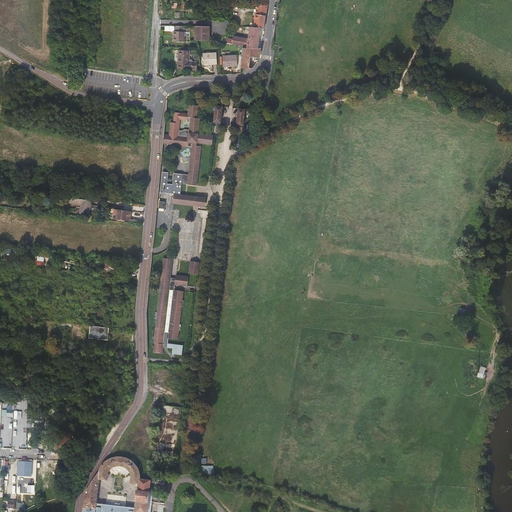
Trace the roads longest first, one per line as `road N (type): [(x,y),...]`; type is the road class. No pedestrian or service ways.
road 1 (tertiary): [(156,131),(139,400),(80,494),(78,511)]
road 2 (unclassified): [(157,108),(72,95),(0,49)]
road 3 (residential): [(267,36),(252,74),(177,82),(157,108)]
